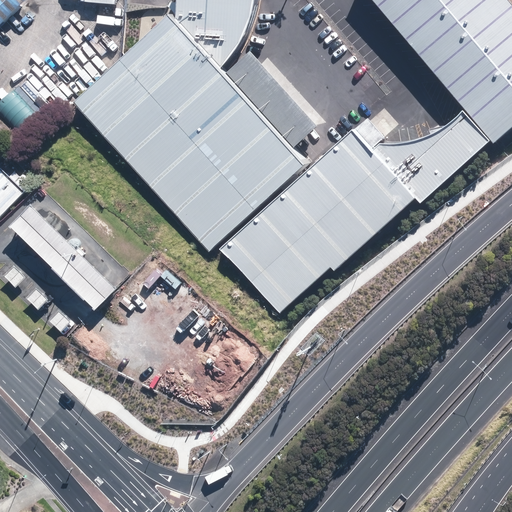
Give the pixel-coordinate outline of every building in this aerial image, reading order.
[(0,0),(0,30),(28,3),(25,0),(0,0)] [(178,0),(174,18),(77,100),(211,255),(314,171),(222,68),(238,48),(253,24),(261,0),(178,0)] [(511,143),(511,0),(373,0),(476,126),(496,149),(499,153),(511,143)] [(9,108),(29,129),(48,111),(43,105),(48,100),(34,85),(9,108)] [(405,184),(424,207),(496,149),(476,126),(405,184)] [(367,137),(224,253),(282,323),(424,207),(405,184),(367,137)] [(0,217),(25,192),(0,167),(0,217)] [(115,291),(31,207),(10,227),(95,311),(115,291)] [(16,289),(27,278),(17,268),(6,279),(16,289)] [(154,320),(164,285),(142,280),(133,315),(154,320)] [(36,288),(25,298),(38,311),(49,301),(36,288)] [(60,312),(50,323),(61,334),(71,323),(60,312)] [(216,380),(192,355),(176,371),(200,396),(216,380)] [(165,386),(141,363),(127,378),(151,401),(165,386)]
